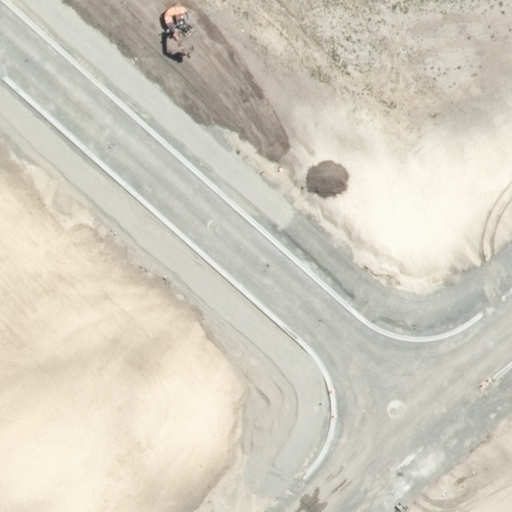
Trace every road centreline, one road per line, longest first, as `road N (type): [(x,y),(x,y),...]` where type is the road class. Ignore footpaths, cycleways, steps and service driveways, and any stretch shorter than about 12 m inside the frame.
road 1 (residential): [(382,396),(0,70)]
road 2 (residential): [(511,317),(382,396)]
road 3 (residential): [(382,396),(287,511)]
